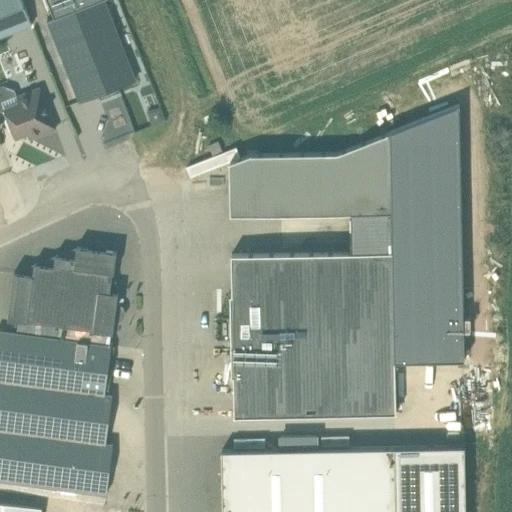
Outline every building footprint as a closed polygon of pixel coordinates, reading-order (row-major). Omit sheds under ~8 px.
[(0,0),(0,35),(33,22),(23,0),(0,0)] [(48,20),(80,100),(136,78),(105,0),(99,0),(56,17),(48,20)] [(49,0),(56,15),(93,0),(49,0)] [(6,110),(16,137),(28,133),(30,138),(56,128),(41,89),(18,98),(20,104),(6,110)] [(232,293),(230,293),(232,375),(234,375),(235,415),(397,412),(396,360),(464,359),(463,322),(458,103),(391,130),(340,151),(258,153),(252,153),(230,161),(231,213),(351,211),(357,211),(358,251),(352,251),(232,253),(232,293)] [(209,144),(213,154),(223,150),(219,140),(209,144)] [(33,274),(14,272),(8,318),(19,319),(17,333),(79,341),(81,326),(113,332),(119,292),(111,291),(117,251),(77,246),(76,257),(56,255),(54,266),(35,263),(33,274)] [(79,341),(17,333),(0,330),(0,479),(107,493),(113,444),(106,443),(112,395),(105,394),(112,345),(79,341)] [(281,448),(222,450),(223,511),(466,511),(465,445),(398,446),(395,446),(317,448),(281,448)] [(0,511),(41,511),(42,508),(0,501),(0,511)]
